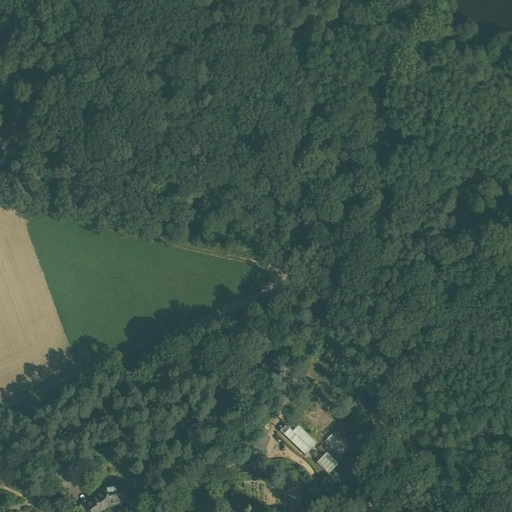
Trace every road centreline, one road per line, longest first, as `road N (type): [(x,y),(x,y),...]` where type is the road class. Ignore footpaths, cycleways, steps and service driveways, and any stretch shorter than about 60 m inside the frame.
road 1 (track): [(299,286),(0,410)]
road 2 (track): [(428,0),(299,286)]
road 3 (track): [(338,511),(310,459),(274,455),(244,467),(218,452),(141,479),(138,511)]
road 4 (track): [(511,440),(317,290),(299,286)]
road 5 (track): [(299,286),(194,511)]
